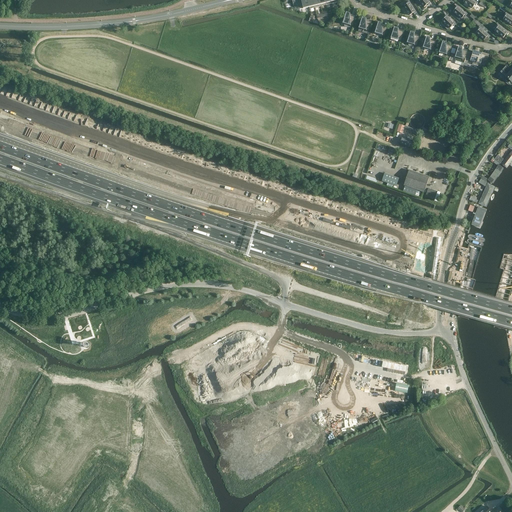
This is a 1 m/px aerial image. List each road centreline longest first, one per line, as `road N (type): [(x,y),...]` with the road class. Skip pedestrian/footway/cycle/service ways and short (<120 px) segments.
road 1 (motorway): [(0,124),(300,229),(511,289)]
road 2 (motorway): [(511,269),(169,167),(0,106)]
road 3 (motorway): [(0,150),(176,215),(511,310)]
road 4 (tertiary): [(452,330),(369,328),(205,284),(63,314),(0,306)]
road 5 (tertiary): [(15,26),(190,10)]
road 6 (tertiary): [(511,481),(463,377),(452,330)]
road 7 (unknown): [(354,154),(357,130),(475,176)]
road 8 (track): [(370,379),(322,346),(280,332),(282,303)]
